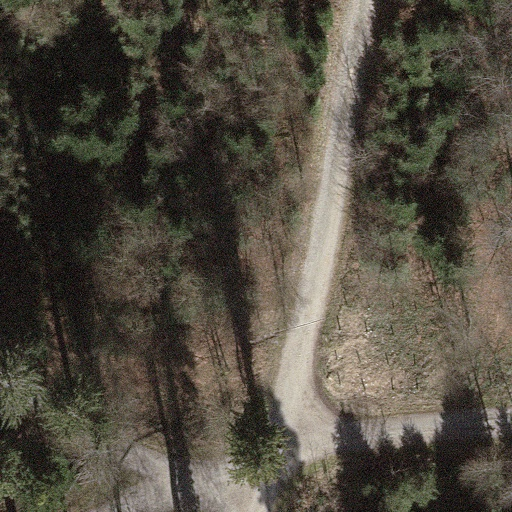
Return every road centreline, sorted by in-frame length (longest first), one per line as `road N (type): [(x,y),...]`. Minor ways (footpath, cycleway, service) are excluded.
road 1 (track): [(270,511),(355,115),(393,0)]
road 2 (track): [(290,439),(511,410)]
road 3 (track): [(0,387),(189,476)]
road 4 (track): [(117,511),(189,476),(277,490)]
